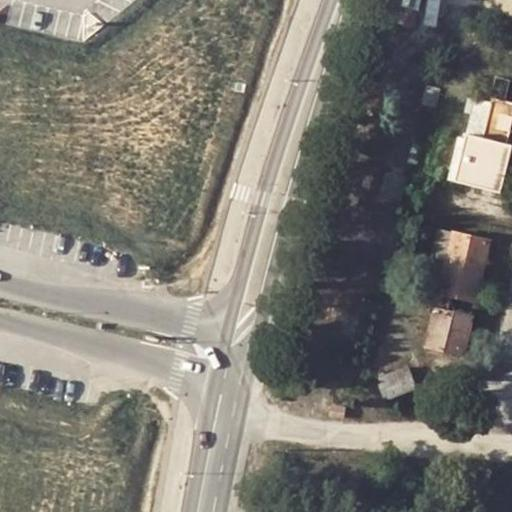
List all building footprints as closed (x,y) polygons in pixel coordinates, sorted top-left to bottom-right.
[(411,10),(402,9),(399,24),(408,26),(411,10)] [(440,91),(425,86),(418,107),(433,112),(440,91)] [(470,97),(462,130),(449,178),(465,182),(497,190),(509,141),(502,140),(511,101),(488,95),(487,101),(470,97)] [(454,128),(442,176),(449,178),(462,130),(454,128)] [(405,179),(386,174),(378,201),(396,207),(405,179)] [(455,241),(432,235),(424,266),(447,272),(429,344),(460,352),(469,317),(448,312),(452,296),(474,301),(489,242),(456,233),(455,241)] [(409,367),(380,378),(387,396),(416,386),(409,367)] [(345,415),(346,405),(332,403),(330,413),(345,415)]
